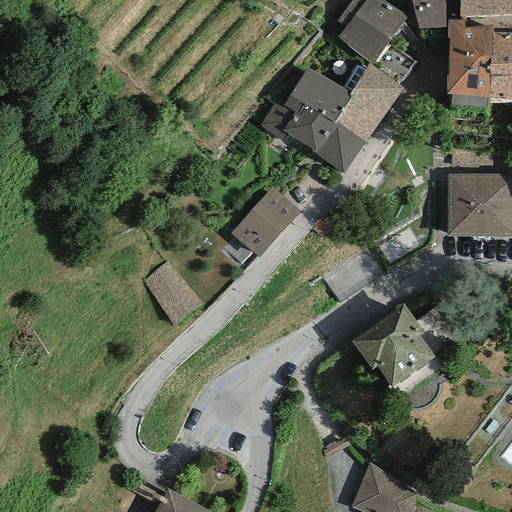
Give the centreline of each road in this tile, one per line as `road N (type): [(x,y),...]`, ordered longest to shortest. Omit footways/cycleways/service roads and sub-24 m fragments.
road 1 (residential): [(271,366),(240,375),(159,470),(128,446),(132,403),(352,175),(415,96),(434,93)]
road 2 (residential): [(511,268),(432,269),(407,278),(271,366)]
road 3 (residential): [(271,366),(259,413),(258,470),(239,511)]
